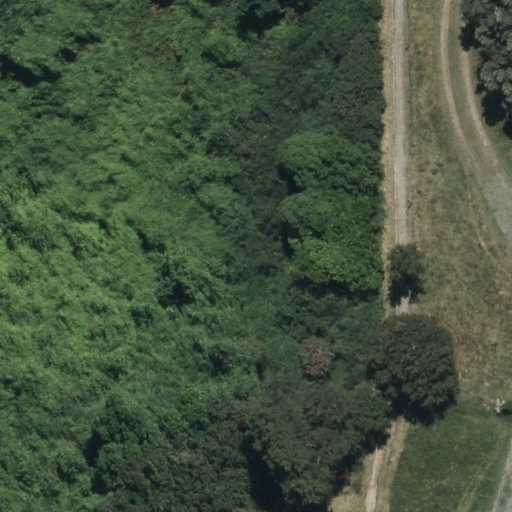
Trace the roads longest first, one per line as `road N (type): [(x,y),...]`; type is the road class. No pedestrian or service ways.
road 1 (track): [(433,511),(419,46),(406,0)]
road 2 (track): [(511,298),(486,209),(508,0)]
